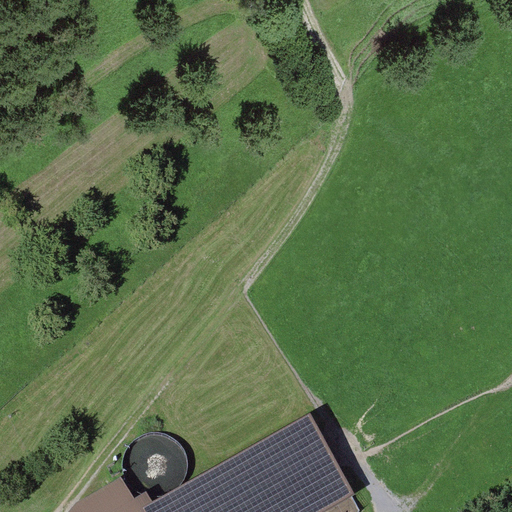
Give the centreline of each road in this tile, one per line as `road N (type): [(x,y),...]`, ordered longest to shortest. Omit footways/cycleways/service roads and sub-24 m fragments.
road 1 (track): [(305,0),(347,90),(349,111),(325,174),(227,316),(57,511)]
road 2 (track): [(511,392),(405,511)]
